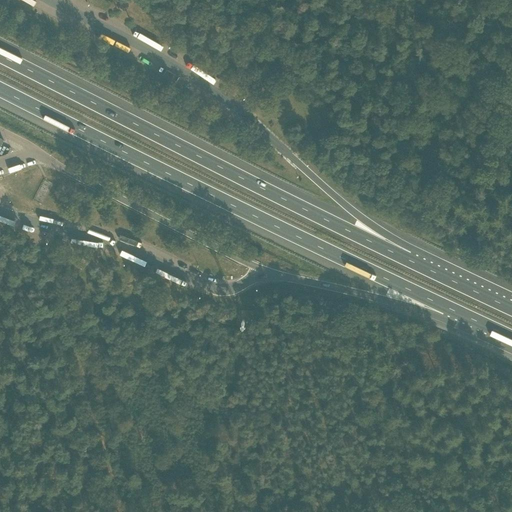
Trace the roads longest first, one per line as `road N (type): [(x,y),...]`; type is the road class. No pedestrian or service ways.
road 1 (motorway): [(0,89),(446,307)]
road 2 (motorway): [(407,259),(0,55)]
road 3 (motorway): [(407,259),(211,88)]
road 4 (motorway): [(278,273),(446,307)]
